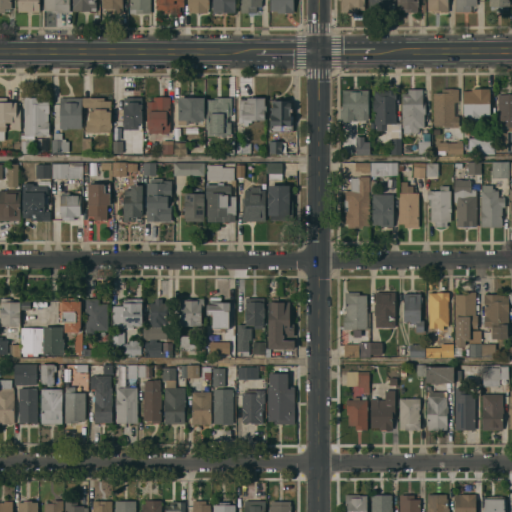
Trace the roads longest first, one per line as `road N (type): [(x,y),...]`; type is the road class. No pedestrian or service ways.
road 1 (residential): [(511,462),(0,461)]
road 2 (residential): [(511,254),(0,253)]
road 3 (tertiary): [(316,0),(316,511)]
road 4 (tertiary): [(247,47),(0,47)]
road 5 (tertiary): [(511,47),(378,47)]
